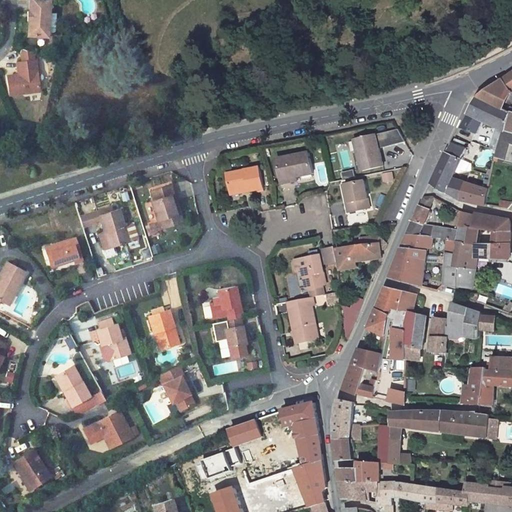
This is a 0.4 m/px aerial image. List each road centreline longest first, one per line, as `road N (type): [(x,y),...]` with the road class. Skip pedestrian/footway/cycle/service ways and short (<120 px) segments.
road 1 (residential): [(23,415),(36,337),(73,298),(217,251)]
road 2 (unclassified): [(190,147),(460,90)]
road 3 (unclassified): [(39,511),(205,428),(286,399)]
road 4 (unclassified): [(0,208),(190,147)]
road 5 (residential): [(217,251),(251,267),(286,399)]
road 6 (residential): [(327,389),(388,407),(486,409)]
road 7 (residential): [(377,280),(511,317)]
road 8 (unclassified): [(377,280),(327,389)]
